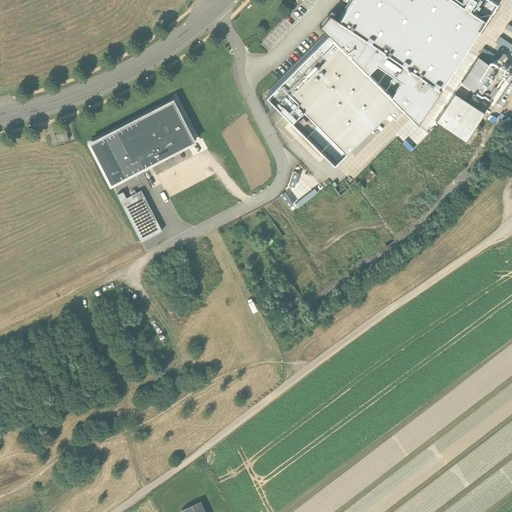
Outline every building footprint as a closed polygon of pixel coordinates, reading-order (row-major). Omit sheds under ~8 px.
[(416,122),(417,123),(440,89),(497,3),(493,0),(353,0),(339,21),(333,18),(327,26),(324,30),(323,30),(327,35),(266,96),(278,108),(334,164),(388,110),(395,117),(403,110),(406,106),(418,119),(416,122)] [(484,111),(454,92),(434,122),(464,141),(484,111)] [(166,155),(191,142),(170,102),(88,145),(109,185),(135,171),(137,170),(141,169),(143,167),(166,155)] [(69,140),(66,131),(54,134),(57,143),(69,140)] [(301,206),(318,192),(315,188),(298,202),(301,206)] [(141,242),(161,231),(140,190),(127,198),(120,201),(141,242)] [(120,201),(127,198),(123,191),(117,194),(120,201)] [(283,196),(290,206),(294,204),(287,194),(283,196)] [(181,511),(202,511),(198,502),(181,510),(181,511)]
